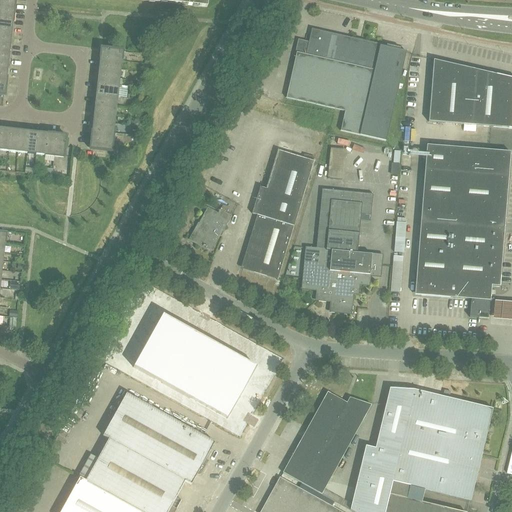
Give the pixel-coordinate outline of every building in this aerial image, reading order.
[(0,12),(14,14),(15,5),(0,2),(0,12)] [(0,21),(13,23),(14,14),(0,12),(0,21)] [(0,30),(12,32),(13,23),(0,21),(0,30)] [(0,30),(0,40),(11,41),(12,32),(0,30)] [(381,45),(312,30),(309,42),(299,40),(295,58),(286,98),(345,112),(340,131),(386,142),(406,52),(381,46),(381,45)] [(0,49),(10,50),(11,41),(0,40),(0,49)] [(0,49),(0,58),(9,60),(10,50),(0,49)] [(101,49),(99,59),(122,61),(123,51),(101,49)] [(0,67),(8,69),(9,60),(0,58),(0,67)] [(259,63),(268,69),(271,63),(261,58),(259,63)] [(99,59),(98,68),(121,70),(122,61),(99,59)] [(493,128),(511,129),(511,78),(496,75),(433,61),(428,122),(493,127),(493,128)] [(258,66),(248,83),(257,88),(267,71),(258,66)] [(0,77),(7,78),(8,69),(0,67),(0,77)] [(98,68),(97,77),(120,79),(121,70),(98,68)] [(119,88),(120,79),(97,77),(96,86),(119,88)] [(96,86),(95,95),(118,97),(119,88),(96,86)] [(95,95),(94,104),(117,106),(118,97),(95,95)] [(94,104),(93,113),(116,115),(117,106),(94,104)] [(116,115),(93,113),(92,122),(115,125),(116,115)] [(92,122),(91,131),(114,134),(115,125),(92,122)] [(11,130),(2,129),(0,148),(0,150),(9,152),(11,130)] [(20,131),(11,130),(9,152),(18,153),(20,131)] [(27,154),(30,132),(20,131),(18,153),(27,154)] [(91,131),(90,140),(113,143),(114,134),(91,131)] [(39,133),(30,132),(27,154),(36,155),(39,133)] [(45,156),(48,134),(39,133),(36,155),(45,156)] [(57,135),(48,134),(45,156),(54,157),(57,135)] [(66,136),(57,135),(54,157),(64,158),(66,136)] [(112,152),(113,143),(90,140),(89,150),(112,152)] [(498,190),(507,191),(510,153),(510,152),(491,151),(426,146),(425,170),(499,176),(498,190)] [(314,162),(313,162),(314,158),(304,155),(303,159),(278,151),(266,190),(260,188),(252,214),(259,216),(243,268),(278,278),(314,162)] [(391,163),(390,175),(398,176),(399,164),(393,164),(391,163)] [(329,167),(328,178),(342,179),(343,168),(329,167)] [(506,201),(507,191),(498,190),(499,176),(425,170),(420,223),(504,229),(506,201)] [(322,189),(321,201),(331,202),(326,251),(306,249),(302,289),(317,290),(316,300),(331,302),(330,312),(350,314),(352,294),(357,294),(358,284),(368,285),(369,275),(379,276),(381,256),(357,254),(360,221),(370,222),(373,195),(322,189)] [(207,208),(196,229),(203,232),(197,243),(211,251),(219,235),(222,231),(223,232),(232,216),(226,213),(220,210),(218,214),(207,208)] [(450,298),(471,300),(471,291),(491,292),(491,286),(499,287),(504,229),(420,223),(414,295),(421,296),(450,298)] [(403,254),(404,238),(395,237),(394,253),(403,254)] [(10,282),(10,290),(18,291),(18,282),(10,282)] [(471,291),(471,300),(469,317),(488,319),(489,301),(490,301),(491,292),(471,291)] [(511,298),(494,298),(493,316),(511,317),(511,298)] [(163,316),(134,368),(227,420),(256,368),(163,316)] [(351,504),(350,510),(352,511),(384,511),(389,495),(421,503),(424,491),(470,502),(493,409),(441,397),(431,394),(424,393),(423,393),(413,390),(389,389),(375,449),(365,446),(351,504)] [(372,405),(349,398),(346,403),(327,392),(283,473),(322,495),(372,405)] [(103,436),(110,440),(185,481),(192,485),(197,474),(198,475),(200,475),(201,474),(202,473),(209,461),(206,459),(215,443),(126,394),(103,436)] [(110,440),(86,481),(86,482),(124,502),(141,511),(175,511),(182,500),(176,497),(185,481),(110,440)] [(86,481),(80,478),(61,511),(118,511),(124,502),(86,482),(86,481)] [(341,511),(280,478),(261,511),(341,511)] [(389,495),(384,511),(460,511),(421,503),(389,495)] [(118,511),(141,511),(124,502),(118,511)]
